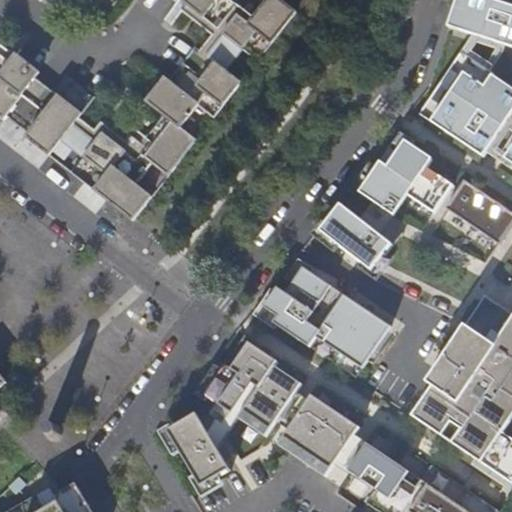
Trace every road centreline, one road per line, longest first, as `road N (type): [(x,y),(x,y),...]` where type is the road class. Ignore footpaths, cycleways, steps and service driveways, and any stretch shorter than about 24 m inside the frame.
road 1 (residential): [(430,0),(413,52),(205,315)]
road 2 (residential): [(205,315),(0,157)]
road 3 (unknown): [(511,131),(494,157),(463,175),(385,297)]
road 4 (unknown): [(281,219),(385,297)]
road 5 (residential): [(205,315),(127,414)]
road 6 (residential): [(127,414),(83,468),(108,511)]
